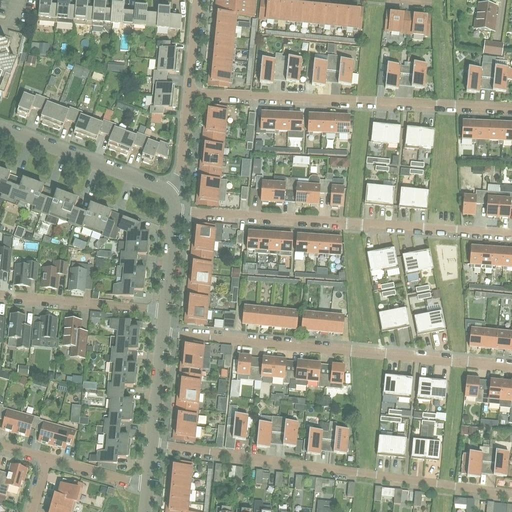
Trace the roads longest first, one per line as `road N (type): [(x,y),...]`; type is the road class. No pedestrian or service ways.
road 1 (residential): [(511,494),(151,444)]
road 2 (residential): [(511,367),(163,333)]
road 3 (residential): [(511,234),(176,212)]
road 4 (residential): [(511,107),(189,92)]
road 5 (unclassified): [(171,192),(0,127)]
road 6 (residential): [(0,295),(165,311)]
